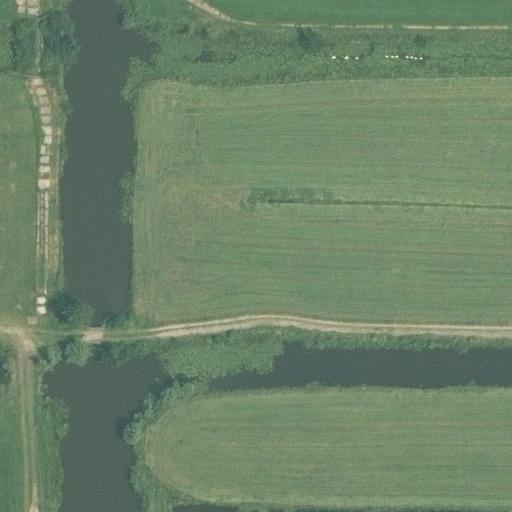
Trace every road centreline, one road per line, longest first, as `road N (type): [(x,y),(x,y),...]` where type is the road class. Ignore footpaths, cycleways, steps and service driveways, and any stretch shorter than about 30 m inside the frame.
road 1 (track): [(511,334),(266,325),(34,339),(0,322)]
road 2 (track): [(511,27),(235,22),(190,0)]
road 3 (track): [(32,0),(30,41),(46,115),(40,321)]
road 4 (track): [(21,511),(11,423),(40,319)]
